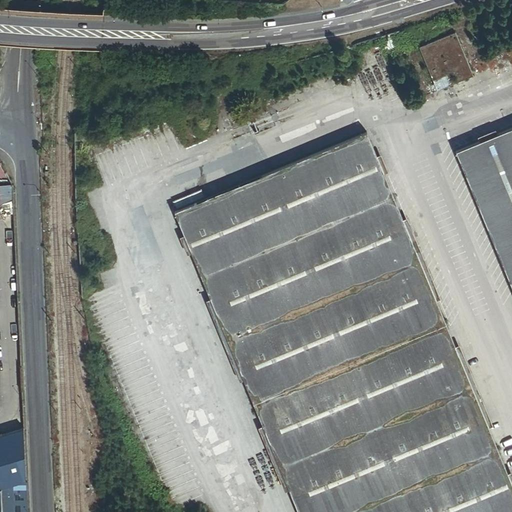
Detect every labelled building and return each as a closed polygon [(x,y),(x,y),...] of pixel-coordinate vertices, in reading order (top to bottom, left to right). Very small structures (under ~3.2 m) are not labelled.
[(457,35),(421,49),(438,92),(474,77),(457,35)] [(85,140),(85,124),(75,127),(75,140),(85,140)] [(511,128),(451,154),(511,302),(511,128)] [(511,511),(511,485),(364,134),(172,213),(294,511),(511,511)] [(0,487),(26,480),(23,430),(0,437),(0,487)] [(26,511),(26,480),(0,487),(0,511),(26,511)]
